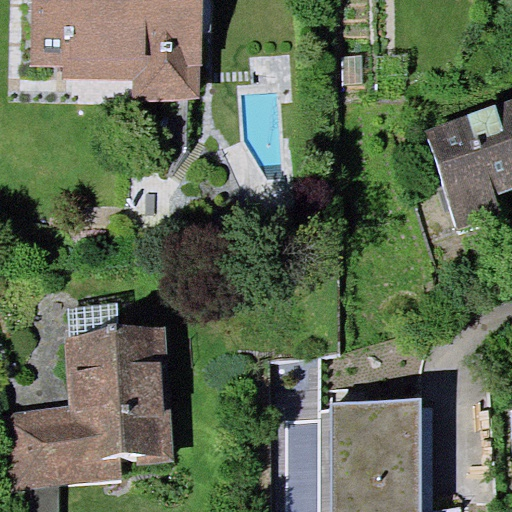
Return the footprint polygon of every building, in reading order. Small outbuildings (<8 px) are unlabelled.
[(30,0),(29,66),(63,67),(63,78),(134,79),(133,100),(200,102),(202,0),(30,0)] [(362,55),(340,56),(340,84),(363,84),(362,55)] [(511,98),(425,130),(460,230),(500,216),(492,194),(511,186),(511,98)] [(69,308),(70,335),(119,331),(118,302),(69,308)] [(70,335),(64,335),(68,405),(4,414),(11,488),(121,479),(121,462),(175,460),(164,328),(119,331),(70,335)] [(423,511),(422,398),(331,403),(331,511),(423,511)]
